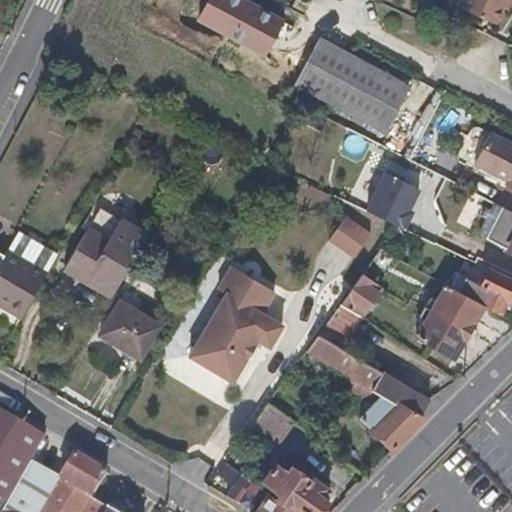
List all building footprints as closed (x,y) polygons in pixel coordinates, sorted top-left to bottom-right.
[(500,7),(502,0),(464,0),(460,10),(492,24),(500,7)] [(502,0),(500,7),(505,10),(509,0),(502,0)] [(296,85),(319,39),(249,2),(226,47),(296,85)] [(407,87),(319,39),(296,85),(383,132),(407,87)] [(511,188),(511,146),(486,133),(471,162),(504,180),(503,184),(511,188)] [(425,169),(413,192),(431,201),(443,178),(426,170),(425,169)] [(443,206),(456,185),(443,178),(431,201),(443,206)] [(511,256),(511,213),(492,204),(487,212),(483,209),(478,219),(482,221),(474,237),(511,256)] [(373,233),(354,223),(343,241),(362,252),(373,233)] [(63,270),(111,297),(116,289),(134,257),(87,228),(63,270)] [(13,237),(5,251),(47,274),(51,267),(45,264),(45,251),(15,234),(13,237)] [(4,309),(21,320),(47,274),(5,251),(0,259),(0,300),(7,304),(4,309)] [(394,259),(379,251),(361,274),(375,283),(394,259)] [(228,297),(190,358),(233,385),(258,343),(270,351),(283,329),(263,317),(276,295),(233,269),(220,292),(228,297)] [(511,299),(511,282),(488,271),(478,292),(469,287),(463,296),(480,306),(498,315),(508,297),(511,299)] [(339,305),(358,316),(379,286),(375,283),(361,274),(339,305)] [(421,307),(466,332),(480,306),(463,296),(444,286),(435,301),(432,299),(424,302),(421,307)] [(140,360),(159,327),(137,313),(143,302),(126,293),(120,304),(101,337),(140,360)] [(357,331),(365,320),(358,316),(339,305),(333,313),(331,316),(357,331)] [(451,359),(466,332),(421,307),(419,309),(417,317),(424,323),(414,338),(451,359)] [(343,350),(357,331),(331,316),(317,336),(343,350)] [(419,414),(433,402),(343,350),(317,336),(306,351),(339,371),(334,380),(367,399),(373,389),(380,396),(354,425),(391,451),(423,418),(419,414)] [(275,445),(291,423),(267,405),(267,406),(251,427),(275,445)] [(29,462),(32,457),(43,439),(38,436),(0,413),(0,503),(4,506),(6,503),(29,462)] [(46,464),(57,447),(43,439),(32,457),(46,464)] [(82,511),(89,502),(105,476),(90,467),(68,454),(63,463),(67,466),(38,511),(82,511)] [(277,500),(293,511),(320,511),(328,502),(306,487),(312,476),(299,466),(296,471),(278,459),(262,482),(281,496),(277,500)] [(257,511),(293,511),(277,500),(225,463),(224,465),(216,475),(232,487),(226,496),(236,503),(242,496),(260,508),(257,511)] [(107,511),(105,511),(89,502),(82,511),(107,511)]
